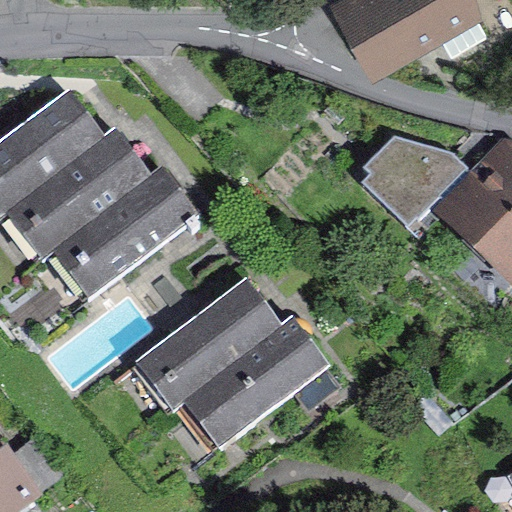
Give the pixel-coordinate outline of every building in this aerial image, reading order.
[(484,18),(479,0),(335,0),(332,2),(375,78),(484,18)] [(104,137),(69,91),(0,143),(0,221),(8,216),(107,141),(104,137)] [(115,128),(104,137),(107,141),(8,216),(43,263),(51,257),(154,179),(151,175),(115,128)] [(511,141),(501,141),(472,171),(453,153),(396,139),(355,180),(409,233),(431,211),(511,290),(511,141)] [(162,167),(151,175),(154,179),(51,257),(84,302),(199,215),(162,167)] [(182,409),(285,330),(282,326),(248,281),(134,369),(172,417),(182,409)] [(344,384),(292,318),(282,326),(285,330),(182,409),(218,456),(297,396),(309,411),(344,384)] [(459,403),(477,387),(464,373),(446,389),(459,403)] [(0,511),(24,511),(72,477),(41,436),(15,455),(0,434),(0,511)]
